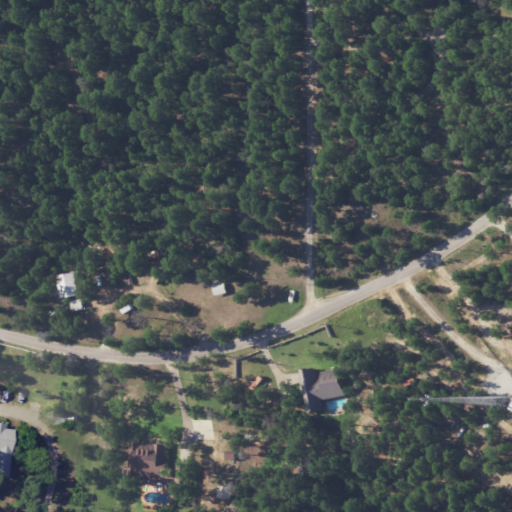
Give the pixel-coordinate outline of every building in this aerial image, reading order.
[(61,298),(79,294),(74,272),(55,276),(61,298)] [(308,412),(324,409),(322,400),(346,395),(341,368),(318,372),(317,368),(300,371),(308,412)] [(0,476),(5,477),(10,429),(2,429),(2,424),(0,423),(0,476)] [(167,444),(150,444),(150,451),(134,451),(133,475),(143,475),(142,481),(164,482),(164,494),(179,494),(180,467),(176,466),(175,472),(166,472),(167,444)] [(217,499),(231,499),(232,487),(218,486),(217,499)]
